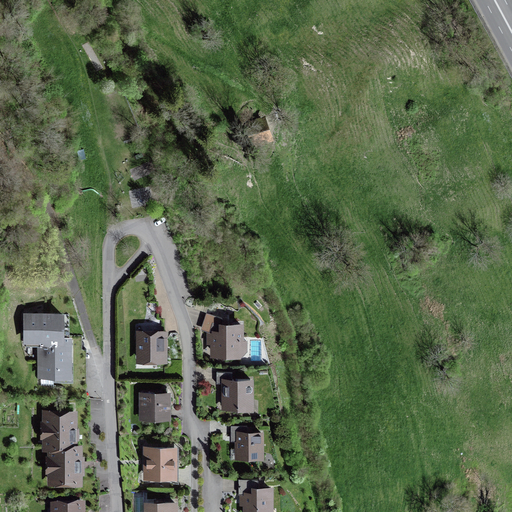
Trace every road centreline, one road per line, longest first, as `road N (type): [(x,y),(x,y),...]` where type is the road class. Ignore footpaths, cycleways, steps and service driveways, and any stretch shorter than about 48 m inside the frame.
road 1 (residential): [(206,511),(205,443),(192,426),(188,337),(152,241)]
road 2 (track): [(121,226),(79,60),(50,0)]
road 3 (residential): [(109,289),(118,511)]
